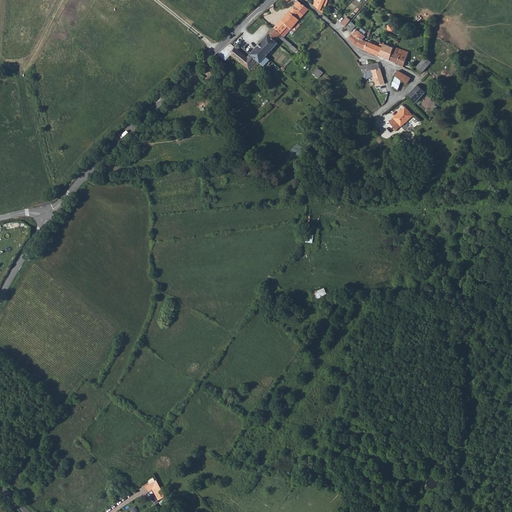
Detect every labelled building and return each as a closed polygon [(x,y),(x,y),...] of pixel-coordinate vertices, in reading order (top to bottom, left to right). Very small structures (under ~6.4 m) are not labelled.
[(315,0),(313,5),(322,12),(323,9),(324,10),(326,4),(325,4),(326,1),(323,0),(315,0)] [(223,49),(249,69),(256,60),(259,63),(277,43),(274,39),(277,36),(282,39),(284,37),(283,36),(279,33),(282,30),(286,33),(298,20),(295,16),(304,5),(298,1),(273,28),(248,57),(230,43),(223,49)] [(295,16),(298,20),(308,8),(304,5),(295,16)] [(344,26),(349,30),(354,24),(350,20),(344,26)] [(349,38),(354,45),(365,50),(368,42),(363,40),(366,36),(355,30),(349,38)] [(365,50),(374,54),(379,56),(382,47),(368,42),(365,50)] [(379,56),(390,60),(395,48),(384,43),(382,47),(379,56)] [(390,60),(397,63),(397,64),(403,66),(408,51),(396,47),(395,48),(390,60)] [(273,57),(275,59),(282,51),(280,49),(273,57)] [(416,67),(422,72),(424,70),(431,63),(425,57),(416,67)] [(249,69),(252,71),(259,63),(256,60),(249,69)] [(318,67),(313,72),(320,78),(325,73),(318,67)] [(361,69),(362,70),(365,78),(371,75),(372,77),(374,76),(382,74),(381,67),(380,67),(369,68),(361,69)] [(396,75),(403,80),(408,82),(411,77),(398,70),(396,75)] [(374,76),(377,85),(385,83),(382,74),(374,76)] [(391,85),(398,90),(400,84),(402,80),(396,75),(391,85)] [(408,95),(415,102),(425,92),(418,84),(408,95)] [(394,118),(401,126),(412,115),(404,108),(394,118)] [(389,123),(394,129),(396,131),(401,126),(394,118),(389,123)] [(315,227),(305,225),(302,242),(312,244),(315,227)] [(156,480),(145,486),(148,491),(153,489),(159,500),(166,496),(163,491),(156,480)]
